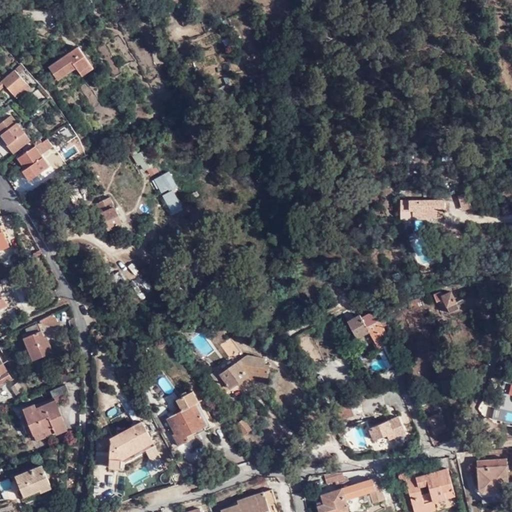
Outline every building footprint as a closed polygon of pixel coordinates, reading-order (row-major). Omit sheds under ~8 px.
[(48,42),(43,47),(47,52),(53,47),(48,42)] [(77,65),(74,67),(81,76),(92,68),(77,46),(68,53),(77,65)] [(58,79),(74,67),(77,65),(68,53),(49,66),(58,79)] [(55,80),(58,79),(49,66),(47,68),(55,80)] [(3,88),(4,86),(2,83),(16,71),(15,70),(0,82),(0,91),(4,89),(3,88)] [(32,90),(16,71),(2,83),(4,86),(18,102),(32,90)] [(0,134),(8,146),(8,147),(14,156),(31,143),(11,117),(0,125),(0,134)] [(42,143),(40,140),(33,144),(36,148),(41,155),(41,156),(52,148),(50,143),(47,145),(45,141),(42,143)] [(29,170),(35,178),(49,168),(41,156),(41,155),(36,148),(18,159),(26,171),(29,170)] [(146,179),(160,170),(146,149),(132,157),(146,179)] [(30,181),(35,178),(29,170),(26,171),(24,172),(30,181)] [(169,216),(182,211),(174,189),(177,188),(171,172),(155,178),(169,216)] [(109,197),(107,191),(94,196),(96,203),(109,197)] [(122,224),(122,223),(119,217),(116,208),(110,197),(109,197),(96,203),(108,230),(122,224)] [(445,200),(402,200),(402,201),(402,211),(414,211),(414,219),(427,219),(427,216),(433,216),(437,213),(437,210),(445,210),(445,200)] [(119,217),(122,223),(129,220),(123,205),(116,208),(119,217)] [(3,225),(0,226),(0,250),(9,246),(3,233),(6,232),(3,225)] [(14,273),(7,277),(13,288),(19,285),(14,273)] [(458,308),(450,291),(442,294),(440,291),(431,292),(434,300),(441,298),(448,312),(458,308)] [(419,296),(406,299),(408,307),(421,304),(419,296)] [(58,322),(54,313),(40,319),(42,324),(52,325),(58,322)] [(379,314),(376,316),(383,328),(385,327),(379,314)] [(364,323),(363,323),(362,320),(359,315),(347,321),(357,338),(369,332),(365,326),(364,323)] [(374,342),(377,346),(379,345),(381,348),(391,366),(400,362),(391,342),(383,328),(376,316),(363,323),(364,323),(365,326),(369,332),(374,342)] [(43,356),(52,351),(46,337),(43,337),(38,324),(26,328),(29,336),(24,339),(33,360),(43,356)] [(369,350),(377,346),(374,342),(366,346),(369,350)] [(228,356),(234,364),(237,362),(246,375),(252,372),(254,374),(267,377),(269,364),(264,363),(265,357),(247,355),(244,357),(239,348),(228,356)] [(55,357),(52,351),(43,356),(45,362),(55,357)] [(139,351),(121,362),(125,370),(143,358),(139,351)] [(0,359),(0,383),(11,378),(0,359)] [(234,364),(219,374),(224,381),(230,389),(247,377),(246,375),(237,362),(234,364)] [(210,375),(218,386),(224,381),(219,374),(217,370),(210,375)] [(166,374),(158,380),(168,393),(176,387),(166,374)] [(441,380),(437,381),(441,393),(451,391),(448,379),(442,380),(441,380)] [(21,381),(11,387),(15,394),(25,389),(21,381)] [(223,394),(230,389),(224,381),(218,386),(217,386),(223,394)] [(54,398),(61,396),(68,393),(66,386),(51,392),(53,399),(54,398)] [(179,401),(184,410),(171,416),(178,431),(175,433),(181,444),(191,440),(188,435),(208,425),(200,407),(203,406),(196,393),(179,401)] [(54,398),(55,402),(56,405),(63,402),(61,396),(54,398)] [(56,405),(55,402),(37,410),(36,407),(24,411),(36,443),(67,431),(56,405)] [(354,416),(350,404),(338,407),(342,420),(354,416)] [(423,420),(426,426),(428,426),(433,435),(446,429),(439,413),(423,420)] [(251,429),(242,417),(236,422),(245,433),(251,429)] [(398,417),(387,420),(392,432),(394,437),(404,433),(398,417)] [(392,432),(387,420),(369,428),(373,439),(386,434),(392,432)] [(141,421),(118,434),(118,435),(112,439),(110,467),(120,467),(121,460),(143,447),(142,446),(151,441),(141,421)] [(477,457),(478,465),(508,463),(507,455),(477,457)] [(508,463),(478,465),(479,487),(481,490),(507,488),(509,484),(508,463)] [(416,464),(397,468),(399,478),(405,477),(411,510),(432,507),(431,501),(452,497),(448,469),(418,474),(416,464)] [(52,489),(43,467),(17,478),(25,498),(42,491),(43,493),(52,489)] [(343,479),(341,472),(329,474),(324,474),(325,480),(336,478),(337,489),(320,494),(323,503),(317,505),(318,511),(343,511),(348,511),(344,500),(344,499),(341,488),(340,483),(344,482),(343,479)] [(344,499),(344,500),(351,497),(373,490),(376,501),(386,498),(383,487),(379,476),(350,485),(347,482),(345,480),(343,479),(344,482),(340,483),(341,488),(344,499)] [(392,484),(383,487),(386,498),(395,495),(392,484)] [(276,511),(274,505),(277,503),(270,489),(237,502),(238,505),(221,510),(221,511),(276,511)] [(344,500),(348,511),(354,509),(351,497),(344,500)]
